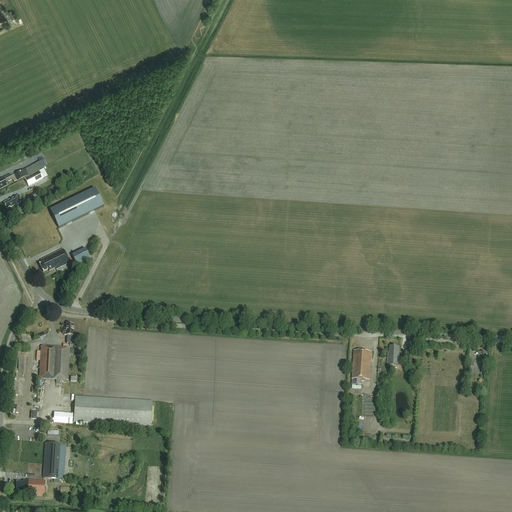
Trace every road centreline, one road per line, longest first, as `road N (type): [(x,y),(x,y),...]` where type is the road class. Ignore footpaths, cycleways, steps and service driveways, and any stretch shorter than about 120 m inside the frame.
road 1 (tertiary): [(511,340),(86,312),(42,297)]
road 2 (unclassified): [(0,426),(9,341),(42,297)]
